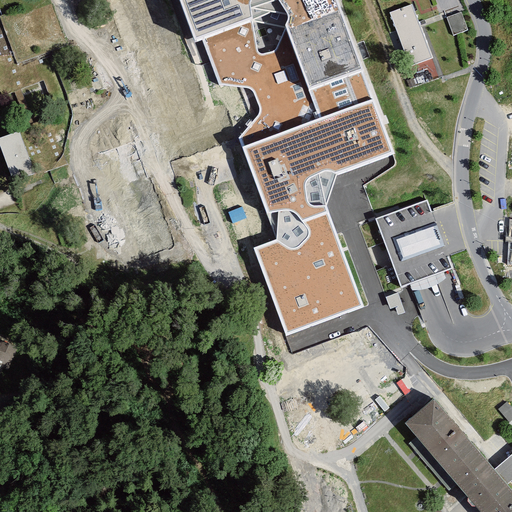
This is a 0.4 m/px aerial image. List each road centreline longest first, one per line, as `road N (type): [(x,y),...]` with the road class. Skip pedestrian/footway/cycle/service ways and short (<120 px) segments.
road 1 (residential): [(511,325),(472,243),(459,184),(482,52),(472,0)]
road 2 (track): [(0,225),(62,250),(86,277),(156,324)]
